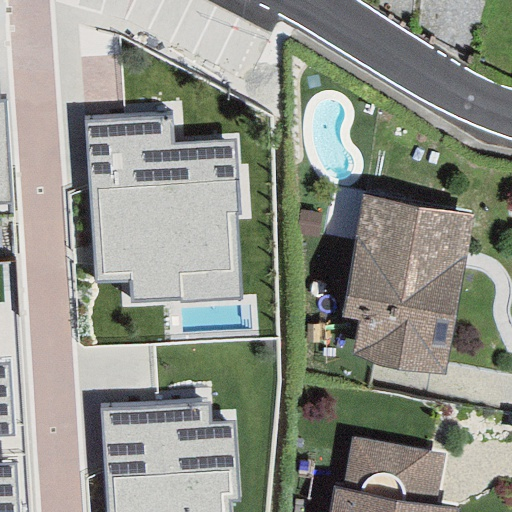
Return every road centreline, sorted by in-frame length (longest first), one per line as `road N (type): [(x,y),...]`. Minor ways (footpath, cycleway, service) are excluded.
road 1 (residential): [(36,0),(59,511)]
road 2 (unclassified): [(511,122),(478,115),(253,0)]
